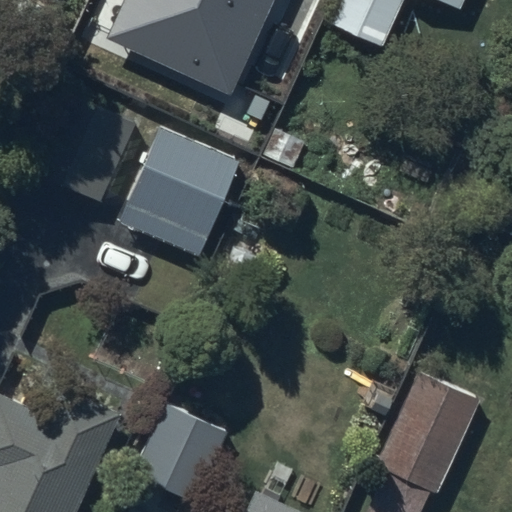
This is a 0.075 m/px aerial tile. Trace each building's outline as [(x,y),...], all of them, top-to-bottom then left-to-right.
[(331,0),(327,11),(380,34),(395,0),(331,0)] [(52,71),(16,149),(100,187),(136,109),(52,71)] [(236,144),(156,112),(116,209),(197,241),(236,144)] [(373,453),(383,457),(358,511),(410,511),(425,478),(434,482),(476,385),(413,359),(373,453)] [(47,401),(0,380),(0,511),(64,511),(115,399),(59,374),(47,401)] [(226,418),(162,389),(129,460),(192,490),(226,418)] [(313,511),(316,505),(252,476),(235,511),(313,511)]
